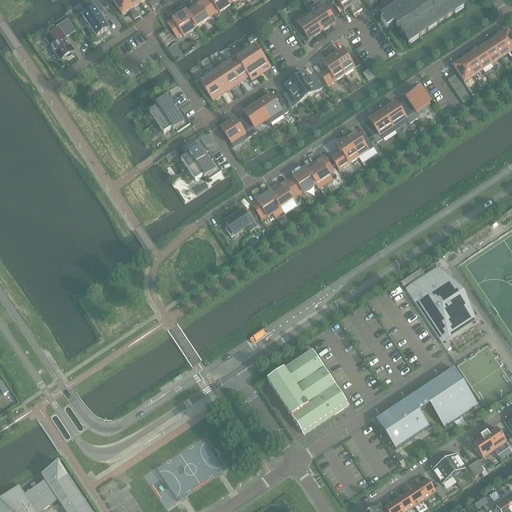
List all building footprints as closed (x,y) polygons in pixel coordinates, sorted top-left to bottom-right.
[(137,19),(124,0),(111,0),(122,17),(130,12),(132,16),(132,17),(134,21),(137,19)] [(141,4),(137,0),(124,0),(137,19),(140,17),(137,13),(136,13),(134,9),(141,4)] [(155,7),(150,0),(137,0),(141,4),(147,0),(150,4),(150,5),(152,9),(155,7)] [(232,5),(229,0),(210,0),(214,6),(209,9),(213,15),(218,12),(219,14),(232,5)] [(358,13),(348,0),(335,0),(344,12),(349,9),(354,16),(358,13)] [(362,0),(361,0),(348,0),(358,13),(362,11),(357,3),(362,0)] [(454,13),(462,7),(463,9),(463,8),(458,0),(420,0),(415,3),(412,0),(410,0),(381,19),(382,20),(383,19),(389,27),(387,28),(388,29),(396,24),(399,29),(409,44),(410,44),(409,42),(417,37),(418,38),(455,14),(454,13)] [(108,30),(99,16),(104,13),(97,1),(88,7),(90,12),(83,17),(96,38),(108,30)] [(335,24),(327,11),(332,8),(327,1),(321,4),(324,8),(311,17),(322,33),(335,24)] [(209,19),(213,15),(209,9),(204,12),(199,4),(186,13),(196,29),(209,20),(209,19)] [(196,29),(186,13),(173,22),(178,30),(173,33),(177,40),(182,36),(183,38),(196,29)] [(322,33),(311,17),(299,25),(296,21),(291,25),(295,32),(300,29),(309,41),(322,33)] [(74,52),(65,39),(71,35),(63,24),(57,28),(59,31),(46,40),(60,62),(66,58),(68,59),(72,56),(72,54),(74,52)] [(174,42),(167,31),(158,37),(165,48),(174,42)] [(511,52),(511,37),(508,31),(498,37),(509,54),(511,52)] [(251,44),(257,40),(255,36),(248,41),(251,44)] [(509,54),(498,37),(489,43),(500,60),(509,54)] [(500,60),(489,43),(480,49),(491,66),(500,60)] [(268,67),(255,47),(244,54),(243,52),(235,57),(249,79),(268,67)] [(491,66),(480,49),(471,55),(482,72),(491,66)] [(359,66),(351,54),(346,57),(342,52),(338,54),(338,53),(332,57),(332,58),(345,76),(359,66)] [(482,72),(471,55),(462,61),(473,78),(482,72)] [(249,79),(235,57),(226,63),(240,85),(249,79)] [(345,76),(332,58),(332,57),(326,61),(326,62),(323,64),(327,70),(322,73),(330,86),(345,76)] [(473,78),(462,61),(453,67),(464,84),(473,78)] [(240,85),(226,63),(217,69),(231,91),(240,85)] [(231,91),(217,69),(208,75),(222,97),(231,91)] [(222,97),(208,75),(199,82),(213,103),(222,97)] [(307,99),(322,89),(313,77),(308,80),(304,75),(301,77),(300,76),(294,80),(307,99)] [(455,77),(448,82),(451,85),(457,81),(455,77)] [(307,99),(294,80),(288,84),(289,85),(285,87),(289,93),(284,96),(292,109),(307,99)] [(457,81),(451,85),(453,89),(460,85),(457,81)] [(460,85),(453,89),(456,93),(462,89),(460,85)] [(430,106),(420,90),(406,99),(414,112),(410,115),(414,122),(420,119),(417,115),(430,106)] [(464,92),(458,96),(460,100),(467,96),(464,92)] [(178,110),(176,107),(177,106),(169,93),(156,101),(158,104),(156,106),(157,108),(150,114),(157,124),(178,110)] [(470,100),(467,96),(460,100),(463,104),(470,100)] [(284,106),(279,109),(270,97),(257,105),(270,124),(283,116),(283,117),(289,113),(284,106)] [(405,118),(395,104),(382,113),(395,132),(407,123),(409,126),(414,122),(410,115),(405,118)] [(270,124),(257,105),(244,114),(253,127),(248,130),(252,137),(258,134),(255,130),(268,122),(270,124)] [(190,126),(182,113),(180,114),(178,110),(157,124),(164,135),(172,130),(173,132),(176,131),(178,134),(190,126)] [(395,132),(382,113),(369,121),(377,134),(372,137),(369,140),(372,144),(375,142),(377,145),(383,141),(382,140),(395,132)] [(252,137),(248,130),(243,133),(234,121),(221,130),(233,148),(247,140),(247,141),(252,137)] [(352,135),(346,139),(358,159),(373,149),(365,137),(360,140),(356,134),(352,137),(352,135)] [(341,153),(331,159),(338,170),(343,167),(344,169),(358,159),(346,139),(340,143),(340,145),(337,147),(341,153)] [(210,158),(207,154),(208,153),(200,140),(187,149),(189,152),(187,153),(189,156),(181,161),(188,172),(210,158)] [(222,173),(213,160),(212,161),(210,158),(188,172),(195,182),(203,177),(205,180),(207,178),(209,181),(222,173)] [(329,176),(334,172),(330,166),(324,169),(319,161),(306,170),(319,190),(332,181),(329,176)] [(319,190),(306,170),(293,179),(298,187),(294,190),(298,196),(303,193),(304,195),(316,186),(319,190)] [(293,200),(298,196),(294,190),(288,193),(283,185),(270,194),(281,210),(294,201),(293,200)] [(281,210),(270,194),(257,202),(262,211),(257,214),(262,220),(267,217),(268,218),(281,210)] [(258,228),(249,215),(246,217),(243,212),(225,224),(228,229),(226,230),(231,239),(247,228),(250,233),(258,228)] [(425,278),(406,291),(441,343),(469,324),(462,293),(437,270),(425,278)] [(404,288),(414,281),(411,277),(401,284),(404,288)] [(349,407),(312,352),(284,371),(267,382),(292,418),(302,434),(332,414),(334,417),(349,407)] [(429,429),(419,414),(430,407),(444,429),(478,407),(453,370),(376,421),(395,451),(429,429)] [(9,392),(1,381),(0,382),(0,390),(3,396),(9,392)] [(510,449),(497,430),(488,435),(487,434),(483,437),(494,453),(498,458),(510,449)] [(494,453),(483,437),(480,439),(481,440),(473,446),(483,460),(494,453)] [(466,470),(456,456),(444,464),(455,482),(462,477),(460,474),(466,470)] [(479,461),(473,464),(480,475),(486,471),(479,461)] [(0,511),(41,511),(58,501),(64,511),(90,511),(58,463),(41,477),(45,483),(25,496),(19,487),(0,499),(0,511)] [(455,482),(444,464),(432,472),(446,493),(458,485),(455,482)] [(475,478),(480,475),(473,464),(468,468),(475,478)] [(436,494),(426,480),(416,487),(425,501),(436,494)] [(425,501),(416,487),(405,494),(414,508),(425,501)] [(446,497),(440,487),(434,491),(441,501),(446,497)] [(408,511),(414,508),(405,494),(395,501),(401,511),(408,511)] [(511,511),(511,498),(499,507),(495,510),(495,511),(511,511)] [(487,511),(492,509),(485,499),(480,502),(483,507),(485,511),(487,511)] [(401,511),(395,501),(384,509),(385,511),(401,511)] [(477,511),(483,507),(480,502),(474,506),(477,511)]
